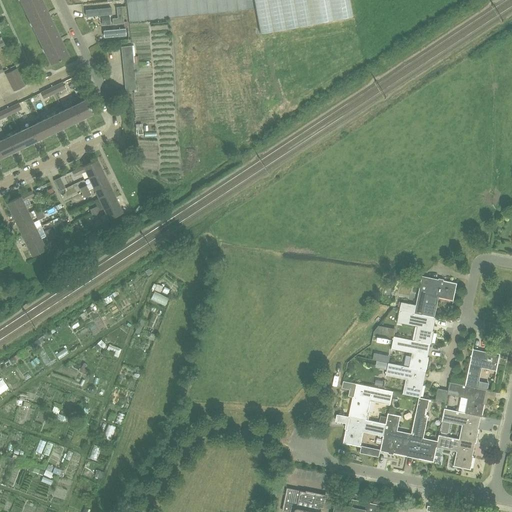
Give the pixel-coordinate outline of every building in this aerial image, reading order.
[(41,0),(19,0),(25,10),(43,2),(41,0)] [(253,0),(260,34),(311,24),(306,0),(253,0)] [(349,0),(307,0),(312,24),(353,17),(349,0)] [(43,2),(25,10),(38,38),(56,30),(43,2)] [(117,18),(112,19),(113,25),(124,23),(122,7),(116,7),(117,18)] [(111,8),(86,10),(87,17),(112,15),(111,8)] [(102,26),(110,25),(109,16),(106,17),(102,17),(102,26)] [(125,29),(104,31),(105,38),(126,36),(125,29)] [(56,30),(38,38),(50,63),(68,55),(56,30)] [(16,69),(5,74),(8,80),(19,75),(16,69)] [(19,75),(8,80),(11,85),(22,80),(19,75)] [(22,80),(11,85),(13,91),(24,86),(22,80)] [(62,82),(52,87),(55,93),(65,88),(62,82)] [(52,87),(40,93),(43,99),(55,93),(52,87)] [(85,100),(63,111),(69,124),(76,121),(77,123),(86,119),(85,117),(92,113),(85,100)] [(19,103),(7,108),(10,115),(22,109),(19,103)] [(7,108),(0,112),(0,119),(10,115),(7,108)] [(63,111),(41,121),(47,135),(54,132),(55,133),(64,129),(63,127),(69,124),(63,111)] [(41,121),(19,132),(25,145),(32,142),(33,144),(42,140),(41,138),(47,135),(41,121)] [(19,132),(0,140),(0,148),(3,156),(10,153),(11,154),(20,150),(19,149),(25,145),(19,132)] [(97,160),(72,172),(74,176),(86,171),(89,177),(102,170),(97,160)] [(102,170),(89,177),(94,187),(107,181),(102,170)] [(60,177),(54,180),(59,191),(65,188),(60,177)] [(107,181),(94,187),(99,198),(112,191),(107,181)] [(32,191),(7,203),(12,213),(25,207),(22,201),(34,195),(32,191)] [(112,191),(99,198),(104,208),(117,202),(112,191)] [(123,213),(117,202),(104,208),(109,219),(123,213)] [(17,224),(31,218),(25,207),(12,213),(17,224)] [(17,224),(22,235),(36,228),(34,224),(31,218),(17,224)] [(72,224),(75,231),(81,228),(78,221),(72,224)] [(41,225),(36,228),(22,235),(27,245),(41,239),(46,236),(44,232),(44,231),(41,225)] [(43,243),(41,239),(27,245),(32,256),(46,249),(43,243)] [(400,310),(433,317),(438,295),(454,298),(457,283),(444,280),(443,281),(431,279),(431,278),(423,276),(416,305),(401,302),(400,310)] [(437,318),(433,317),(400,310),(397,320),(420,325),(416,341),(431,344),(430,344),(432,345),(435,331),(433,331),(436,318),(437,318)] [(375,332),(385,334),(386,327),(379,326),(375,332)] [(416,341),(394,336),(392,347),(414,351),(411,367),(411,368),(425,371),(426,371),(429,357),(428,357),(430,344),(431,344),(416,341)] [(476,387),(480,367),(497,371),(500,354),(486,351),(486,352),(474,349),(474,348),(473,348),(466,385),(476,387)] [(381,353),(374,352),(372,359),(379,361),(381,353)] [(411,368),(411,367),(388,363),(386,373),(409,378),(405,394),(421,397),(423,384),(422,383),(425,371),(411,368)] [(466,385),(450,382),(448,392),(470,397),(468,407),(463,406),(462,412),(467,413),(481,416),(482,417),(485,403),(484,402),(486,389),(476,387),(466,385)] [(364,419),(369,397),(391,402),(393,391),(357,384),(354,397),(353,396),(349,416),(350,417),(350,416),(364,419)] [(446,390),(440,389),(438,388),(435,400),(446,403),(448,392),(448,390),(446,390)] [(407,455),(408,455),(420,458),(420,459),(434,462),(437,445),(438,440),(422,437),(426,415),(425,415),(428,400),(419,398),(411,434),(412,434),(407,455)] [(467,413),(462,412),(445,408),(442,419),(465,423),(461,439),(461,440),(475,443),(476,443),(479,429),(478,429),(481,416),(467,413)] [(412,434),(411,434),(395,431),(399,415),(388,413),(387,417),(386,424),(384,434),(380,451),(381,451),(381,450),(394,452),(393,453),(407,456),(408,455),(407,455),(412,434)] [(380,422),(364,419),(350,416),(350,417),(347,429),(346,429),(343,443),(359,446),(362,429),(384,434),(386,424),(380,422)] [(450,423),(443,422),(441,432),(448,433),(450,423)] [(461,440),(461,439),(439,435),(438,440),(437,445),(459,450),(456,466),(471,470),(474,456),(473,455),(475,443),(461,440)] [(319,511),(323,495),(301,490),(300,491),(288,489),(283,510),(286,511),(319,511)] [(383,511),(385,506),(352,499),(351,506),(335,503),(335,504),(333,511),(383,511)]
